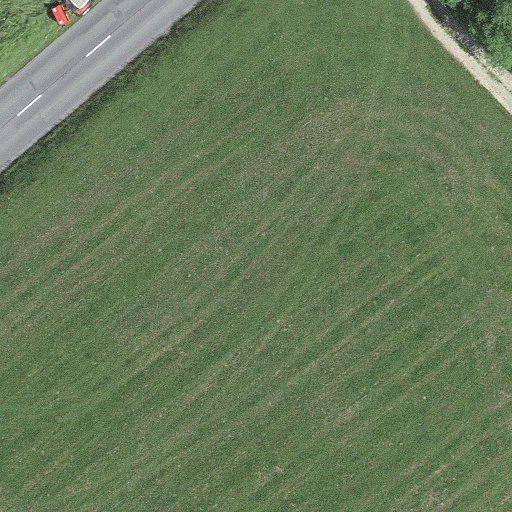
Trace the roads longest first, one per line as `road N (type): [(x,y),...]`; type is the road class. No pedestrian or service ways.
road 1 (secondary): [(142,0),(0,123)]
road 2 (track): [(420,0),(511,95)]
